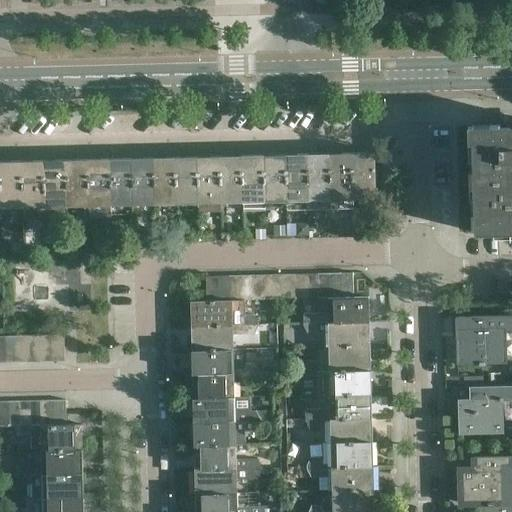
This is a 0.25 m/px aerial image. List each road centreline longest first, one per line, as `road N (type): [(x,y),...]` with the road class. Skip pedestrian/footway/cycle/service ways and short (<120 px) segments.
road 1 (residential): [(419,136),(0,144)]
road 2 (residential): [(151,379),(146,258),(420,253)]
road 3 (tertiary): [(0,97),(290,89)]
road 4 (tertiary): [(289,68),(0,76)]
road 5 (residential): [(424,511),(420,271)]
road 6 (residential): [(0,383),(151,379)]
road 7 (residential): [(154,511),(151,379)]
road 8 (tertiary): [(290,89),(418,86)]
road 9 (tertiary): [(417,66),(289,68)]
